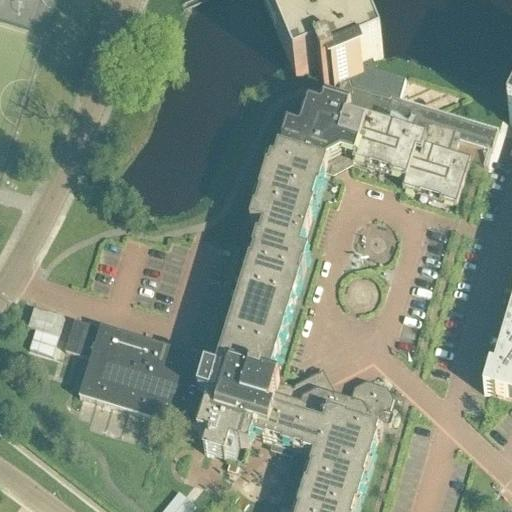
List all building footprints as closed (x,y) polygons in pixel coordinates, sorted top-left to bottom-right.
[(69,348),(66,357),(92,365),(81,404),(176,433),(178,427),(201,434),(199,440),(210,443),(204,460),(227,467),(232,450),(250,456),(254,443),(274,450),(273,452),(274,452),(272,456),(293,463),(294,459),(295,459),(296,456),(315,462),(299,511),(358,511),(381,436),(379,435),(380,429),(389,432),(392,430),(394,422),(393,420),(388,418),(392,407),(386,397),(367,391),(357,396),(354,408),(339,403),(332,401),(320,379),(310,384),(295,392),(294,395),(293,394),(293,393),(280,389),(280,387),(272,385),(310,261),(302,258),(326,179),(334,182),(353,172),(354,168),(406,184),(403,194),(457,211),(471,166),(456,161),(460,147),(489,156),(493,157),(500,135),(444,118),(439,117),(400,105),(406,86),(378,77),(373,65),(384,61),(358,0),(261,0),(290,67),(292,73),(297,84),(319,75),(325,90),(335,86),(336,88),(334,89),(335,92),(339,90),(341,94),(338,104),(326,100),(323,112),(309,108),(301,134),(288,130),(276,169),(271,168),(252,231),(264,235),(261,246),(259,245),(224,357),(219,372),(197,365),(198,363),(102,334),(102,335),(76,327),(69,348)] [(511,123),(509,128),(511,129),(511,345),(496,401),(511,405),(511,123)] [(59,343),(65,324),(35,315),(29,334),(36,336),(59,343)] [(36,336),(30,355),(53,363),(58,345),(59,343),(36,336)] [(179,498),(167,511),(193,511),(195,510),(179,498)]
